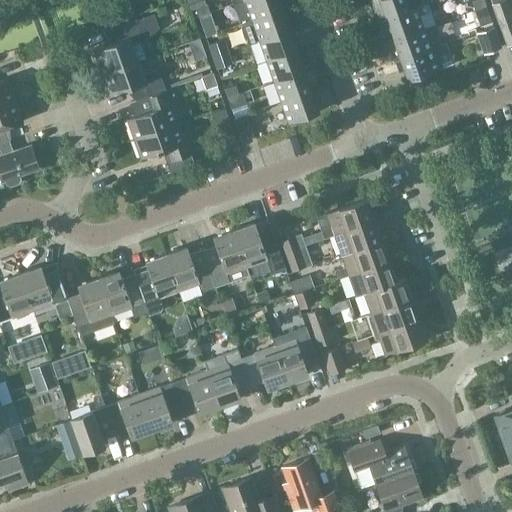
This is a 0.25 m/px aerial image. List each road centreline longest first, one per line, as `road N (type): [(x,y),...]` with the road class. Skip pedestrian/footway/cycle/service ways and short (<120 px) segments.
road 1 (residential): [(42,511),(387,387),(435,395)]
road 2 (residential): [(361,144),(103,234),(86,236),(59,221)]
road 3 (residential): [(59,221),(90,144),(62,71)]
road 4 (residential): [(361,144),(310,0)]
road 5 (residential): [(446,251),(403,129)]
road 6 (residential): [(435,395),(480,511)]
